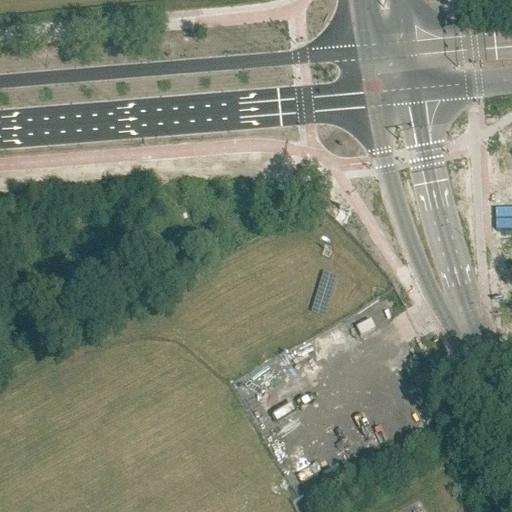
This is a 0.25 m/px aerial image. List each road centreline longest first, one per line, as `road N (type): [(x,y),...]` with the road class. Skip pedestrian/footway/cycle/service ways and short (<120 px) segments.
road 1 (secondary): [(0,128),(376,97)]
road 2 (secondary): [(369,51),(0,82)]
road 3 (tertiary): [(376,97),(400,219),(437,301),(466,337)]
road 4 (tertiary): [(466,337),(414,92)]
